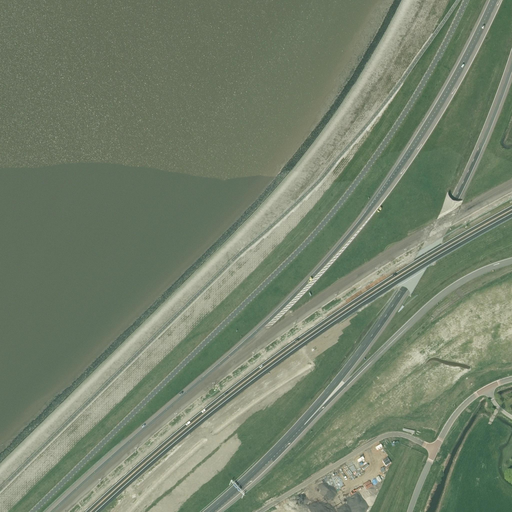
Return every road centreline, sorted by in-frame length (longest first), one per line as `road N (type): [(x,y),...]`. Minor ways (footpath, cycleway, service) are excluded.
road 1 (unclassified): [(33,511),(347,197),(465,0)]
road 2 (motorway): [(497,0),(441,108),(357,228),(146,433)]
road 3 (motorway): [(90,511),(289,347),(511,210)]
road 4 (motorway): [(511,186),(343,286),(146,433)]
road 5 (motorway): [(302,421),(431,244),(511,57)]
road 6 (motorway): [(302,421),(441,293),(511,259)]
road 7 (unclassified): [(258,511),(384,436),(402,434),(435,450)]
road 8 (motorway): [(208,511),(302,421)]
